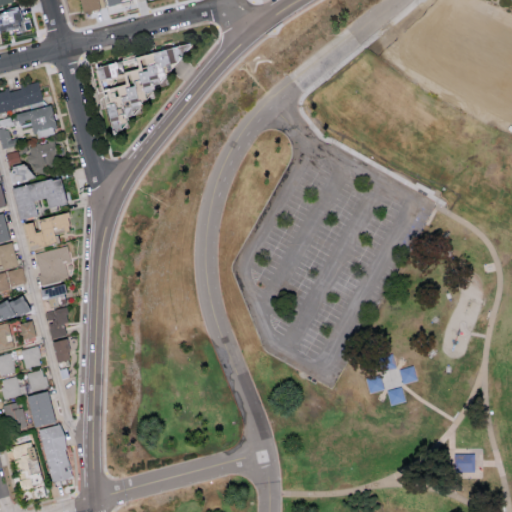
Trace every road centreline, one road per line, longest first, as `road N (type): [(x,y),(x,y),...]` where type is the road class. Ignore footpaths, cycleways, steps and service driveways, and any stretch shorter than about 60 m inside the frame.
road 1 (residential): [(96,511),(103,212),(134,157),(235,42),(302,0)]
road 2 (residential): [(0,67),(228,7)]
road 3 (residential): [(103,212),(53,0)]
road 4 (residential): [(96,503),(264,458)]
